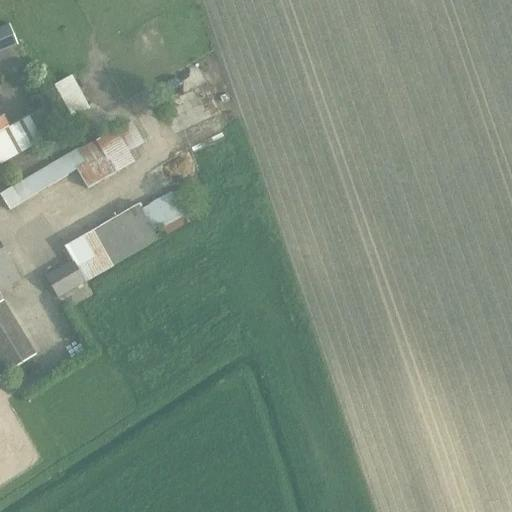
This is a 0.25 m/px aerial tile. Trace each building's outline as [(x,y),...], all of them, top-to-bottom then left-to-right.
[(9,25),(0,28),(0,50),(16,44),(9,25)] [(90,117),(83,102),(70,78),(54,86),(78,130),(80,128),(83,134),(95,127),(90,117)] [(0,163),(41,141),(40,138),(54,130),(42,109),(7,128),(0,113),(0,163)] [(79,150),(0,195),(0,196),(9,211),(76,171),(87,190),(115,174),(134,163),(128,152),(144,144),(132,123),(96,142),(96,141),(79,150)] [(178,190),(152,205),(140,211),(137,206),(66,247),(73,260),(44,277),(57,299),(157,240),(152,232),(160,227),(165,236),(187,224),(182,216),(190,211),(178,190)] [(0,292),(20,280),(0,248),(0,292)] [(0,377),(35,356),(2,301),(0,302),(0,377)]
